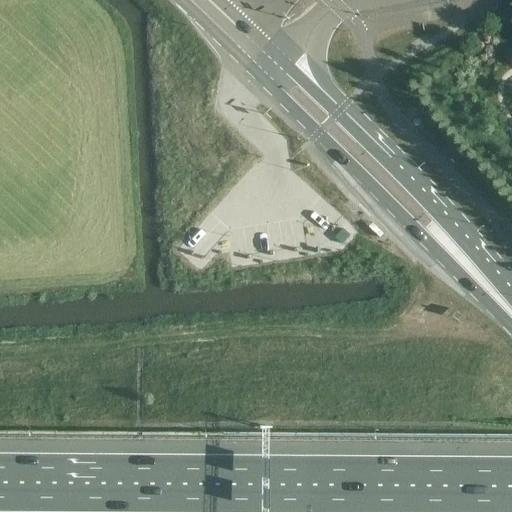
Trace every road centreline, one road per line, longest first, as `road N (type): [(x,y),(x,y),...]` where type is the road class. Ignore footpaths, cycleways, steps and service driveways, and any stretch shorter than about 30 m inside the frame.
road 1 (motorway): [(511,487),(0,483)]
road 2 (secondary): [(511,315),(271,65)]
road 3 (unclassified): [(271,65),(338,7),(374,0)]
